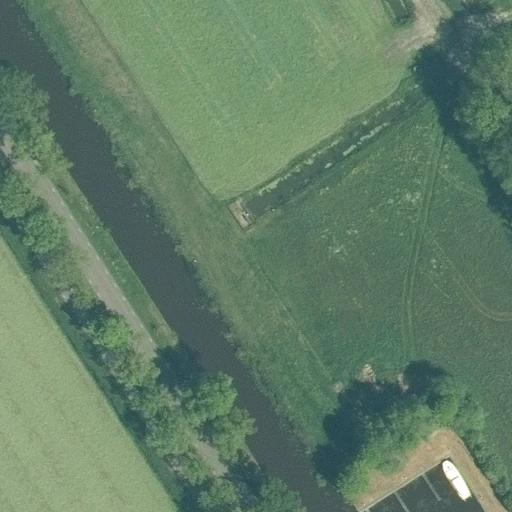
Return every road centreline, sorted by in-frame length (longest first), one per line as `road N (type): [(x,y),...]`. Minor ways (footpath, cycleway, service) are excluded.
road 1 (primary): [(0,132),(245,511)]
road 2 (track): [(511,125),(428,0)]
